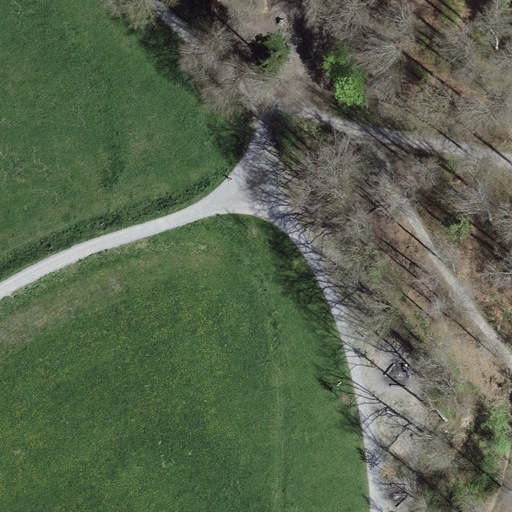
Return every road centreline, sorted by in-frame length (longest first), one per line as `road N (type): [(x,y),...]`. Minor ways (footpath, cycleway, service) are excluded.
road 1 (track): [(203,208),(253,208),(302,239),(353,352),(375,511)]
road 2 (track): [(510,360),(442,272),(366,130)]
road 3 (track): [(203,208),(69,256),(0,291)]
road 4 (track): [(275,106),(153,0)]
road 5 (track): [(366,130),(511,159)]
road 6 (track): [(275,106),(256,148),(203,208)]
